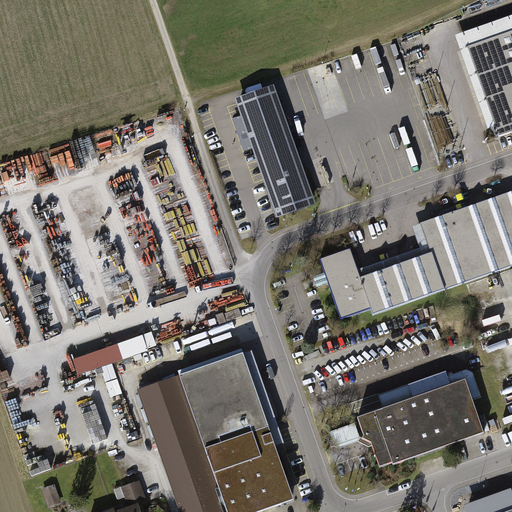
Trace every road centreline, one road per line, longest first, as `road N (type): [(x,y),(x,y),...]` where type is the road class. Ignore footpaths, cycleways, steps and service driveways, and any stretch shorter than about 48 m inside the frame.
road 1 (residential): [(334,511),(254,293),(267,257),(294,236),(511,159)]
road 2 (track): [(254,293),(152,0)]
road 3 (unknown): [(346,217),(332,143),(352,127),(412,108)]
